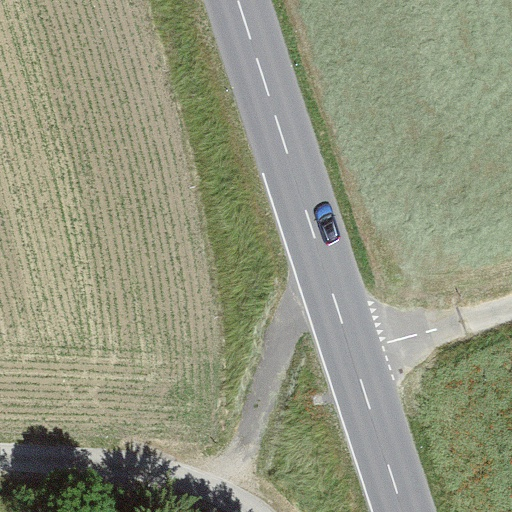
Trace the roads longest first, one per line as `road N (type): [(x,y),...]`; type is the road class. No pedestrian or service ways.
road 1 (tertiary): [(395,511),(232,0)]
road 2 (track): [(0,462),(159,474),(234,511)]
road 3 (track): [(347,366),(511,313)]
